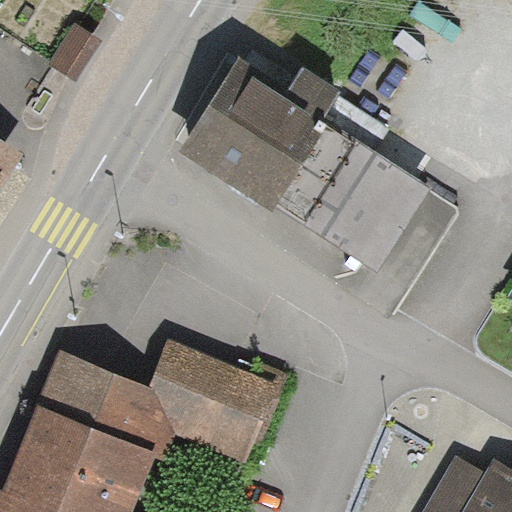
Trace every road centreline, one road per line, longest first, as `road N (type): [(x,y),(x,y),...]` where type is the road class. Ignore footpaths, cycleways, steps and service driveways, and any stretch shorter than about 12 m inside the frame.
road 1 (residential): [(511,403),(103,161)]
road 2 (tertiary): [(0,339),(103,161)]
road 3 (tertiary): [(201,0),(103,161)]
